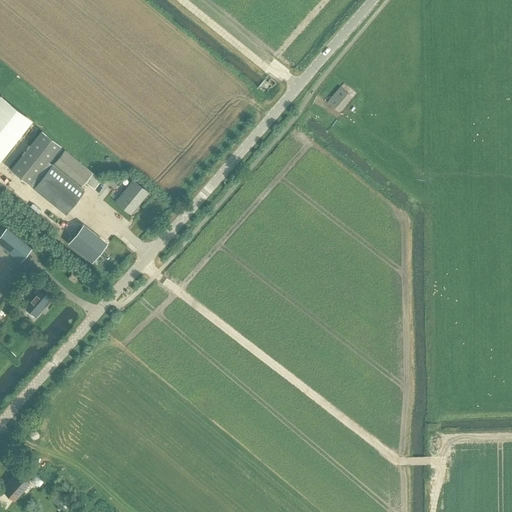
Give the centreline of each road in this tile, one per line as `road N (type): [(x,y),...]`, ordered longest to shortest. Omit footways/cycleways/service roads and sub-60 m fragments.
road 1 (tertiary): [(0,423),(372,0)]
road 2 (track): [(141,263),(398,461),(430,461)]
road 3 (track): [(298,85),(194,0)]
